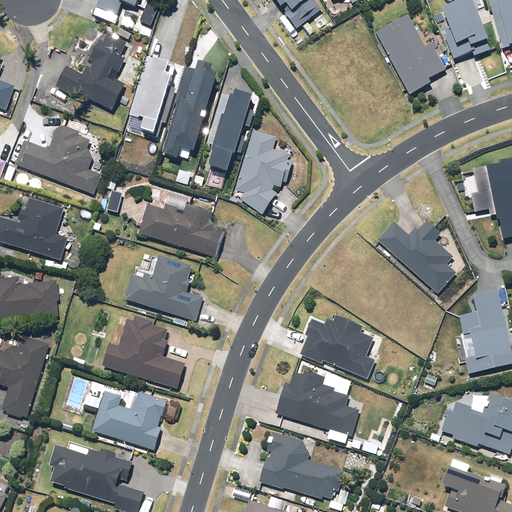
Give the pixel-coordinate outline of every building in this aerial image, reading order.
[(138,11),(142,0),(102,0),(99,10),(118,17),(123,5),(138,11)] [(284,13),(296,28),(322,9),(314,0),(276,0),(280,6),(281,5),(286,11),(284,13)] [(453,58),(472,51),(474,56),(491,49),(486,38),(488,37),(473,0),(458,0),(442,6),(450,26),(445,28),(447,34),(444,35),(453,58)] [(511,0),(491,0),(490,0),(502,48),(511,45),(511,0)] [(140,21),(150,25),(158,6),(148,1),(140,21)] [(405,13),(374,31),(408,91),(429,79),(426,75),(443,66),(429,40),(423,44),(405,13)] [(68,68),(57,89),(90,106),(91,102),(114,113),(127,87),(118,82),(115,86),(109,83),(114,72),(120,75),(126,62),(121,60),(128,47),(110,37),(106,46),(102,43),(92,63),(97,65),(92,73),(90,72),(87,78),(68,68)] [(139,131),(157,137),(162,122),(165,123),(176,89),(170,86),(175,68),(167,65),(168,61),(156,57),(155,59),(147,56),(129,114),(139,117),(140,116),(144,117),(139,131)] [(0,109),(8,112),(16,88),(0,82),(0,77),(3,68),(0,66),(0,65),(2,59),(0,57),(0,109)] [(163,152),(177,157),(177,155),(188,158),(191,148),(194,149),(217,72),(210,70),(212,63),(198,59),(195,69),(186,67),(175,103),(177,104),(163,152)] [(208,164),(227,171),(233,152),(235,153),(236,151),(241,152),(247,137),(240,135),(243,124),(249,126),(254,111),(248,109),(253,94),(236,88),(233,94),(231,93),(224,114),(222,113),(210,149),(213,150),(208,164)] [(17,168),(96,197),(103,178),(90,173),(90,171),(94,173),(96,172),(97,169),(96,167),(93,165),(95,160),(91,152),(88,151),(91,144),(79,139),(81,135),(66,129),(58,132),(51,152),(26,143),(17,168)] [(252,132),(234,192),(243,195),(241,203),(265,218),(279,194),(274,193),(275,188),(285,191),(293,164),(287,162),(289,156),(274,151),(277,139),(252,132)] [(501,167),(464,176),(474,219),(488,216),(489,220),(499,218),(504,241),(511,238),(511,161),(500,164),(501,167)] [(11,169),(5,182),(12,184),(17,171),(11,169)] [(28,184),(28,185),(28,186),(29,187),(29,188),(30,189),(31,190),(32,190),(33,191),(34,191),(35,191),(37,190),(38,190),(39,189),(39,188),(40,188),(41,187),(41,185),(41,184),(41,183),(41,182),(40,181),(40,180),(39,179),(38,179),(37,178),(36,178),(35,177),(34,177),(33,178),(32,178),(31,179),(30,179),(29,180),(29,179),(29,178),(29,177),(28,176),(27,175),(26,175),(25,174),(24,174),(23,173),(22,173),(21,174),(20,174),(19,175),(18,175),(17,176),(17,177),(16,178),(16,179),(16,181),(17,182),(17,183),(18,184),(18,185),(19,186),(20,186),(21,187),(23,187),(24,187),(25,186),(26,186),(27,185),(28,185),(28,184)] [(122,177),(111,174),(106,190),(112,192),(107,212),(101,210),(98,220),(106,223),(108,217),(118,220),(125,196),(117,193),(122,177)] [(69,242),(69,241),(57,237),(65,211),(31,200),(27,214),(23,213),(20,223),(24,224),(23,227),(2,221),(0,228),(0,244),(62,263),(69,242)] [(140,237),(218,260),(226,236),(217,233),(211,224),(213,216),(189,209),(186,219),(178,217),(180,211),(168,207),(166,213),(149,208),(140,237)] [(394,224),(377,243),(437,297),(457,275),(447,267),(454,260),(435,243),(440,237),(427,226),(421,233),(418,230),(410,239),(394,224)] [(81,259),(80,258),(81,258),(82,258),(83,257),(84,256),(84,255),(85,254),(85,252),(85,251),(85,250),(85,249),(84,248),(83,247),(82,246),(81,245),(80,245),(79,244),(78,244),(76,244),(75,245),(74,245),(73,246),(72,247),(72,248),(71,249),(71,251),(71,252),(71,253),(71,254),(72,255),(73,256),(72,257),(71,257),(70,258),(69,259),(68,260),(68,261),(67,262),(67,264),(67,265),(68,266),(68,267),(69,268),(70,269),(71,270),(72,270),(74,271),(75,271),(76,270),(77,270),(78,270),(79,269),(80,268),(81,267),(81,266),(82,264),(82,263),(82,262),(81,261),(81,259)] [(127,304),(197,324),(204,300),(188,296),(192,284),(189,283),(193,269),(162,260),(156,280),(147,278),(146,283),(135,280),(127,304)] [(0,325),(60,318),(58,303),(61,303),(58,284),(22,288),(21,280),(1,282),(0,275),(0,325)] [(511,366),(511,352),(499,292),(473,298),(477,317),(461,320),(464,334),(460,335),(469,376),(511,366)] [(111,343),(104,366),(178,389),(186,364),(159,356),(168,329),(153,325),(154,321),(137,316),(135,321),(129,319),(120,346),(111,343)] [(322,366),(323,362),(369,380),(376,363),(367,359),(374,340),(361,335),(363,329),(337,319),(335,325),(328,323),(326,327),(310,321),(304,336),(308,338),(300,358),(322,366)] [(28,420),(50,347),(25,339),(21,350),(16,349),(8,353),(7,355),(0,353),(0,386),(10,390),(3,412),(8,414),(8,416),(22,420),(23,419),(28,420)] [(290,430),(349,447),(358,413),(346,410),(353,383),(328,375),(326,382),(296,373),(292,386),(285,384),(275,418),(292,423),(290,430)] [(95,434),(156,453),(163,431),(159,430),(162,418),(164,419),(169,404),(141,395),(136,414),(120,409),(123,400),(107,395),(95,434)] [(511,401),(510,401),(509,403),(490,397),(482,419),(470,415),(471,413),(455,408),(450,422),(446,420),(441,434),(453,438),(452,441),(477,450),(478,447),(509,458),(511,449),(511,401)] [(387,462),(408,405),(398,402),(391,422),(383,419),(377,433),(371,431),(367,443),(357,439),(353,450),(387,462)] [(443,437),(430,433),(427,442),(441,446),(443,437)] [(315,445),(273,434),(259,486),(323,503),(324,499),(333,501),(336,493),(339,493),(345,472),(310,463),(315,445)] [(90,460),(59,450),(52,471),(57,472),(53,486),(118,506),(116,511),(117,511),(140,511),(146,495),(121,487),(122,482),(129,484),(134,466),(117,460),(117,458),(103,453),(102,456),(93,453),(90,460)] [(445,510),(451,511),(511,511),(511,508),(501,505),(505,492),(464,477),(458,494),(452,492),(445,510)] [(339,511),(344,511),(350,493),(341,491),(336,511),(339,511)] [(0,511),(1,511),(8,498),(0,494),(0,511)] [(281,511),(249,502),(245,511),(281,511)]
